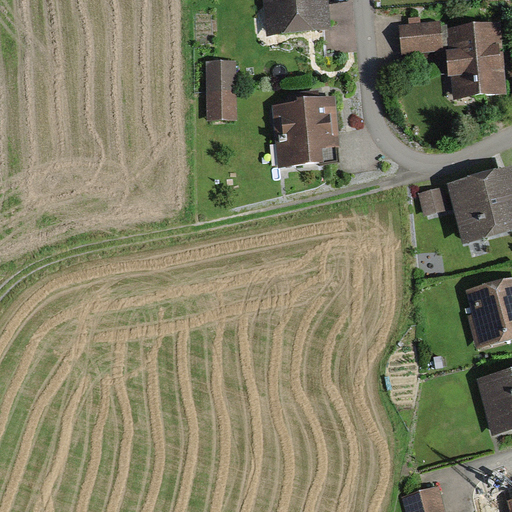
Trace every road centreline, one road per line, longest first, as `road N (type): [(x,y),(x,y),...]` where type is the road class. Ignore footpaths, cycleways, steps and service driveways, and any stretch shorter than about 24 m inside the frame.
road 1 (track): [(0,294),(19,274),(64,254),(268,211),(415,171),(423,159)]
road 2 (residential): [(511,137),(445,164),(410,154),(370,114),(360,0)]
